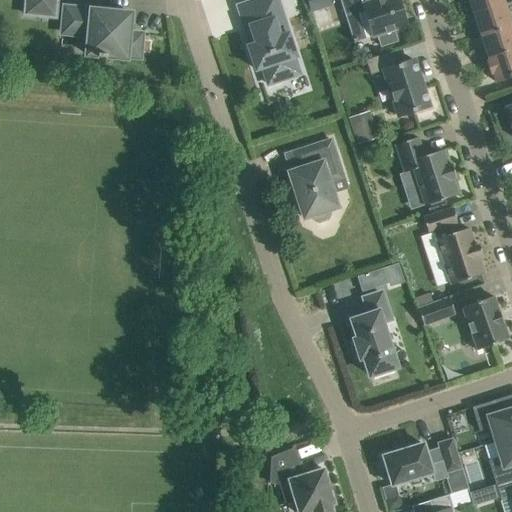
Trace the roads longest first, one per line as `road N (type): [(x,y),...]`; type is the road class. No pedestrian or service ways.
road 1 (residential): [(346,429),(275,282),(186,0)]
road 2 (residential): [(511,233),(430,0)]
road 3 (residential): [(346,429),(511,380)]
